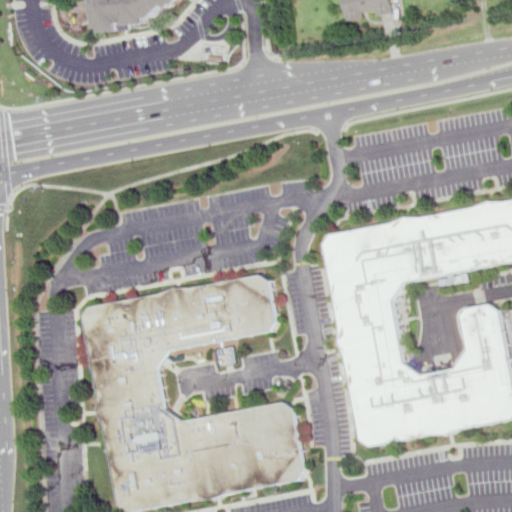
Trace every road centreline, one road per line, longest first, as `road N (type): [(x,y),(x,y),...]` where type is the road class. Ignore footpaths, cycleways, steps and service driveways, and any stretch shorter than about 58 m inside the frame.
road 1 (tertiary): [(0,175),(511,75)]
road 2 (tertiary): [(261,91),(0,139)]
road 3 (tertiary): [(441,59),(261,91)]
